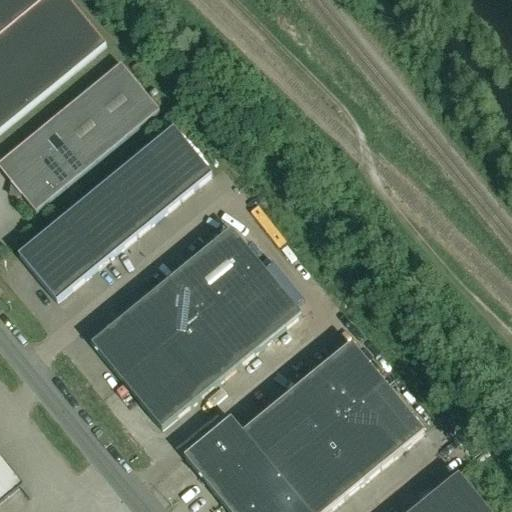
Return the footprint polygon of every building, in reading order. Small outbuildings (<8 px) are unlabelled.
[(0,0),(0,136),(107,49),(66,0),(0,0)] [(36,216),(160,114),(122,68),(0,167),(0,171),(12,186),(11,198),(22,199),(36,216)] [(159,145),(197,192),(213,179),(175,132),(159,145)] [(144,158),(182,204),(197,192),(159,145),(144,158)] [(120,176),(159,223),(182,204),(144,158),(120,176)] [(100,193),(138,240),(159,223),(120,176),(100,193)] [(100,193),(59,227),(98,273),(138,240),(100,193)] [(98,273),(59,227),(19,259),(58,306),(98,273)] [(232,234),(214,249),(245,287),(264,272),(232,234)] [(245,287),(214,249),(190,269),(221,307),(245,287)] [(221,307),(190,269),(170,285),(202,323),(221,307)] [(264,272),(245,287),(221,307),(260,354),(302,319),(264,272)] [(186,336),(202,323),(170,285),(155,298),(186,336)] [(171,348),(181,339),(186,336),(155,298),(139,310),(171,348)] [(202,323),(241,370),(260,354),(221,307),(202,323)] [(171,348),(139,310),(124,323),(155,361),(161,356),(171,348)] [(155,361),(124,323),(93,349),(124,387),(155,361)] [(181,339),(220,386),(241,370),(202,323),(186,336),(181,339)] [(181,339),(171,348),(161,356),(200,403),(220,386),(181,339)] [(358,413),(364,408),(387,389),(353,348),(324,372),(358,413)] [(161,356),(155,361),(124,387),(162,434),(200,403),(161,356)] [(340,427),(342,425),(358,413),(324,372),(307,386),(340,427)] [(340,427),(307,386),(289,400),(323,441),(326,439),(340,427)] [(364,408),(403,455),(425,436),(387,389),(364,408)] [(323,441),(289,400),(267,419),(300,460),(309,453),(323,441)] [(342,425),(381,473),(403,455),(364,408),(358,413),(342,425)] [(277,478),(300,460),(267,419),(244,437),(248,443),(264,462),(277,478)] [(185,462),(201,481),(248,443),(244,437),(232,423),(185,462)] [(340,427),(326,439),(365,486),(381,473),(342,425),(340,427)] [(309,453),(348,500),(365,486),(326,439),(323,441),(309,453)] [(248,443),(201,481),(217,500),(264,462),(248,443)] [(277,478),(280,481),(296,501),(305,511),(333,511),(348,500),(309,453),(300,460),(277,478)] [(264,462),(217,500),(226,511),(242,511),(280,481),(277,478),(264,462)] [(0,505),(20,489),(0,464),(0,505)] [(486,511),(460,479),(419,511),(486,511)] [(280,481),(242,511),(281,511),(296,501),(280,481)] [(281,511),(305,511),(296,501),(281,511)]
